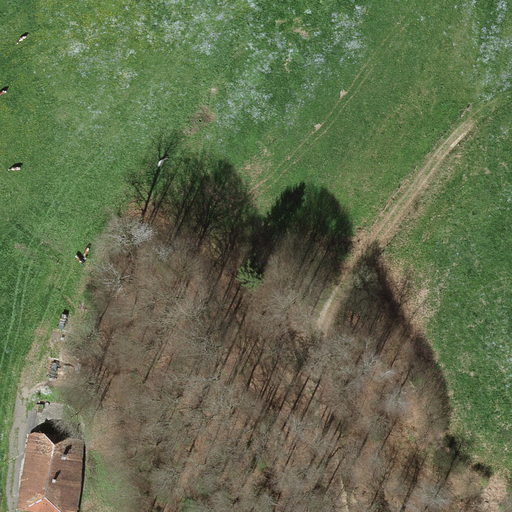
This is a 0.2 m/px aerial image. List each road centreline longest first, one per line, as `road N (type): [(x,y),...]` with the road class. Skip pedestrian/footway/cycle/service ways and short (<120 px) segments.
road 1 (track): [(342,511),(321,345),(345,279),(442,149),(511,94)]
road 2 (track): [(14,511),(19,415),(81,226)]
